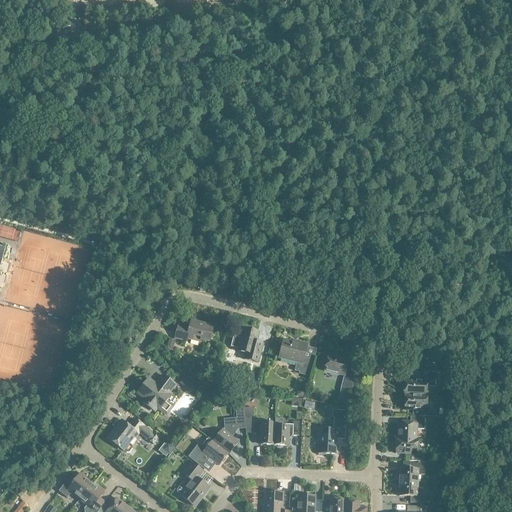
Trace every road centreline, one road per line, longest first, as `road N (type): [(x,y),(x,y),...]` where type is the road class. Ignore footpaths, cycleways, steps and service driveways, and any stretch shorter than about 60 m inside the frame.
road 1 (residential): [(373,476),(373,343),(186,294),(169,299),(79,447)]
road 2 (residential): [(373,476),(252,472),(213,511)]
